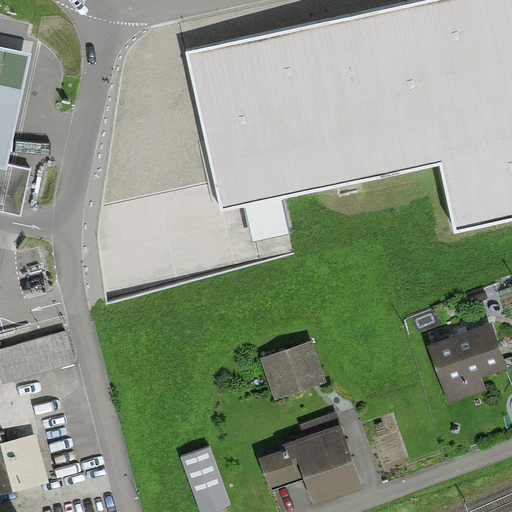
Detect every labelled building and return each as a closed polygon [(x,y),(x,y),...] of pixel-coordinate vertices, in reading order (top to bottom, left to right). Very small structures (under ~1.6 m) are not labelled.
[(455,211),(511,198),(511,0),(395,0),(190,45),(222,202),(440,149),(455,211)] [(0,39),(0,79),(24,84),(31,46),(0,39)] [(0,79),(0,159),(8,161),(24,84),(0,79)] [(8,161),(0,159),(0,208),(20,213),(30,165),(8,161)] [(509,362),(492,318),(429,341),(451,398),(485,386),(480,372),(509,362)] [(74,361),(65,330),(0,348),(0,373),(2,380),(74,361)] [(277,396),(326,378),(311,337),(261,355),(277,396)] [(286,443),(259,452),(272,486),(308,474),(317,499),(363,482),(357,464),(341,419),(284,438),(286,443)] [(0,492),(49,480),(37,432),(1,441),(0,435),(0,492)] [(207,444),(181,454),(203,509),(229,498),(207,444)]
